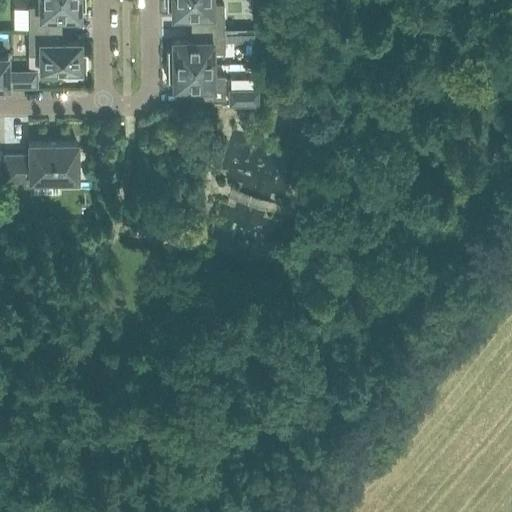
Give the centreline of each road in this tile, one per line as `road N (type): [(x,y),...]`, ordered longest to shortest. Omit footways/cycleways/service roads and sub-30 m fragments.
road 1 (track): [(511,244),(292,511)]
road 2 (residential): [(104,104),(136,104),(148,93),(149,0)]
